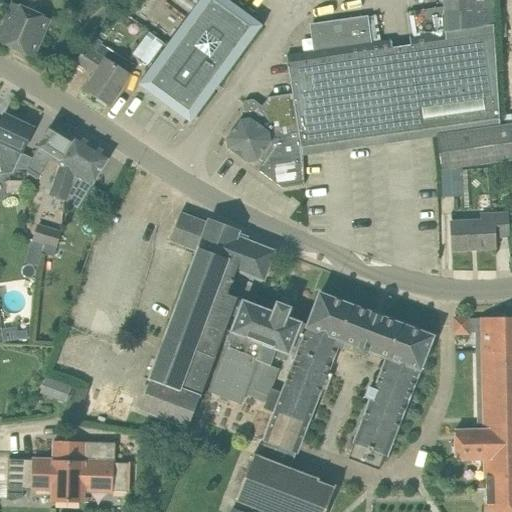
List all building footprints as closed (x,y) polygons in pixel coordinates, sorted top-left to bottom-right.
[(94,0),(75,18),(90,33),(111,13),(98,0),(94,0)] [(190,14),(143,78),(195,117),(262,26),(225,0),(200,0),(195,6),(190,14)] [(445,0),(446,32),(493,25),(495,14),(494,0),(445,0)] [(0,32),(0,43),(34,58),(51,20),(13,3),(0,32)] [(241,119),(227,138),(228,148),(248,163),(258,161),(259,159),(264,162),(258,170),(283,188),(303,185),(301,158),(302,158),(302,155),(437,134),(500,127),(493,25),(446,32),(409,37),(411,45),(392,48),(391,40),(373,42),(369,18),(311,27),(314,51),(287,55),(292,93),(268,96),(262,106),(253,100),(245,101),(244,104),(246,118),(241,119)] [(102,29),(99,36),(105,40),(109,33),(102,29)] [(148,32),(133,54),(148,65),(164,44),(148,32)] [(94,37),(87,47),(95,53),(102,42),(94,37)] [(86,90),(98,97),(96,100),(106,107),(108,104),(110,105),(130,75),(95,53),(87,47),(77,62),(96,75),(86,90)] [(0,173),(2,173),(5,164),(15,168),(34,128),(4,114),(0,122),(0,173)] [(28,169),(27,172),(37,179),(53,154),(61,159),(77,135),(77,134),(76,128),(69,123),(62,126),(54,121),(54,120),(36,151),(33,158),(28,169)] [(511,124),(500,127),(437,136),(442,170),(511,160),(511,124)] [(60,165),(50,195),(66,201),(75,174),(93,185),(111,156),(77,135),(61,159),(61,161),(58,164),(60,165)] [(461,170),(441,171),(442,197),(463,196),(461,170)] [(45,208),(64,215),(64,213),(65,201),(50,196),(45,208)] [(199,252),(140,409),(188,427),(237,299),(238,299),(244,284),(233,280),(236,270),(264,280),(275,251),(246,240),(247,238),(238,234),(239,232),(209,220),(208,223),(181,212),(170,241),(199,252)] [(451,222),(453,251),(495,249),(494,238),(508,237),(507,213),(481,214),(481,220),(451,222)] [(56,249),(57,249),(62,232),(38,225),(32,241),(44,245),(56,249)] [(43,251),(42,254),(54,257),(56,249),(44,245),(43,251)] [(30,246),(25,262),(38,266),(42,254),(43,251),(31,247),(30,246)] [(243,302),(227,346),(257,358),(256,361),(257,361),(270,366),(274,356),(286,361),(288,355),(295,358),(294,360),(328,373),(338,346),(341,348),(343,341),(356,307),(320,294),(309,322),(298,318),(296,322),(286,318),(290,309),(277,304),(273,313),(243,302)] [(356,307),(343,341),(357,346),(357,350),(358,353),(361,355),(364,356),(367,354),(370,351),(386,357),(419,370),(421,370),(433,337),(356,307)] [(483,318),(455,318),(455,333),(467,333),(467,332),(475,332),(476,374),(511,373),(511,317),(483,318)] [(227,346),(209,392),(241,404),(245,394),(257,361),(256,361),(257,358),(227,346)] [(355,443),(349,459),(379,470),(385,454),(388,455),(421,370),(419,370),(386,357),(374,389),(369,387),(365,396),(370,398),(354,442),(355,443)] [(257,361),(245,394),(266,402),(264,408),(274,412),(263,440),(266,441),(260,456),(291,468),(328,373),(294,360),(281,393),(272,389),(279,369),(270,366),(257,361)] [(511,373),(476,374),(477,430),(511,429),(511,373)] [(41,393),(66,402),(71,387),(46,378),(41,393)] [(69,410),(79,414),(87,390),(77,386),(69,410)] [(511,511),(511,429),(477,430),(455,430),(456,460),(486,459),(486,511),(511,511)] [(115,463),(116,443),(55,441),(54,460),(10,458),(9,458),(8,496),(23,497),(23,488),(53,489),(53,501),(83,502),(84,491),(128,492),(129,463),(115,463)] [(153,448),(151,459),(159,460),(161,449),(153,448)] [(254,454),(236,501),(263,511),(326,511),(337,485),(335,485),(334,487),(319,481),(320,479),(291,468),(260,456),(254,454)]
